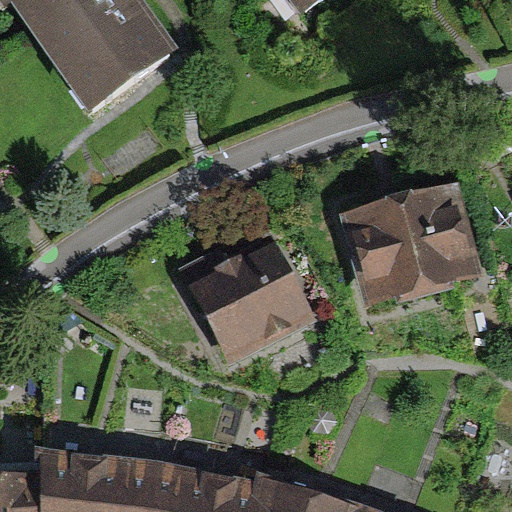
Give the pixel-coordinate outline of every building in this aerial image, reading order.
[(0,0),(0,18),(82,128),(175,59),(130,0),(0,0)] [(285,0),(301,22),(330,0),(285,0)] [(360,313),(478,285),(450,186),(338,214),(360,313)] [(168,275),(226,374),(311,332),(255,227),(168,275)] [(39,511),(33,463),(0,470),(0,511),(39,511)] [(119,464),(33,463),(39,511),(305,511),(309,501),(245,489),(180,476),(119,464)] [(335,511),(309,501),(305,511),(335,511)]
